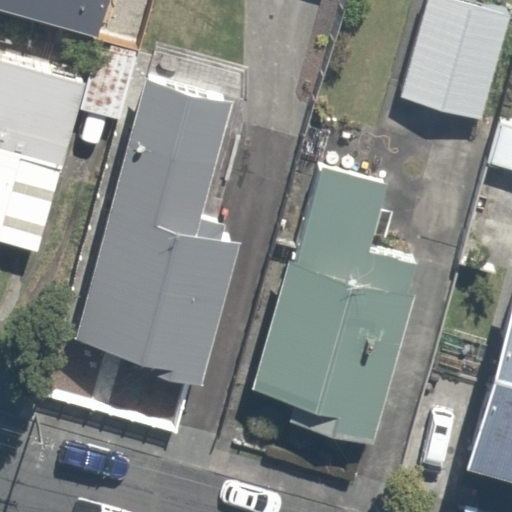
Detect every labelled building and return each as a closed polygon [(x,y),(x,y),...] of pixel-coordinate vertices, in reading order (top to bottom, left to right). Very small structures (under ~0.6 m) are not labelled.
[(483,111),(509,2),(502,0),(413,0),(391,89),(483,111)] [(0,232),(44,243),(78,102),(114,111),(130,45),(94,36),(87,67),(0,46),(0,232)] [(224,85),(138,63),(70,332),(196,364),(230,227),(191,217),(224,85)] [(325,143),(298,244),(278,239),(242,374),(261,379),(256,400),(366,430),(417,244),(373,232),(392,161),(325,143)] [(511,258),(508,258),(455,452),(511,467),(511,258)]
